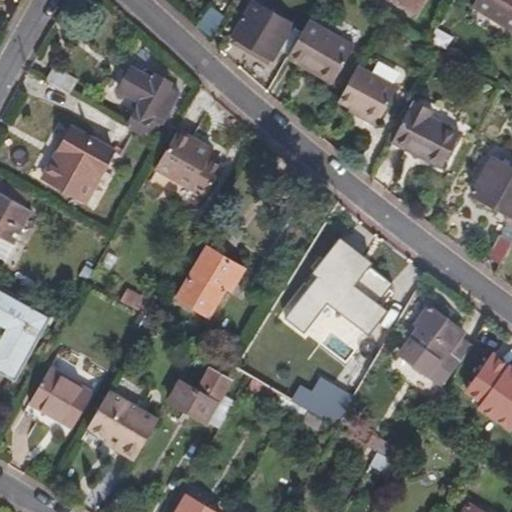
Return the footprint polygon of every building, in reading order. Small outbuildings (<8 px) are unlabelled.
[(95,22),(104,11),(92,0),(82,11),(95,22)] [(388,0),(413,14),(420,0),(388,0)] [(511,29),(511,0),(476,0),(474,3),(511,29)] [(271,58),(291,23),(252,1),(232,35),(271,58)] [(210,35),(224,17),(211,7),(197,25),(210,35)] [(330,82),(349,47),(304,24),(283,62),(299,70),(300,67),(330,82)] [(443,36),(430,28),(424,37),(437,45),(443,36)] [(271,58),(232,35),(228,40),(267,63),(271,58)] [(455,69),(459,61),(448,55),(444,64),(455,69)] [(70,93),(78,79),(56,66),(48,80),(70,93)] [(330,82),(300,67),(299,70),(329,85),(330,82)] [(376,123),(395,88),(355,67),(337,103),(376,123)] [(152,141),(179,93),(169,87),(172,82),(157,73),(152,81),(133,70),(120,92),(140,103),(126,126),(152,141)] [(506,97),(511,88),(501,82),(496,91),(506,97)] [(439,166),(456,132),(428,118),(432,110),(411,99),(390,142),(439,166)] [(84,197),(112,148),(72,126),(45,174),(84,197)] [(221,167),(206,158),(210,151),(177,133),(156,169),(203,197),(221,167)] [(511,212),(511,168),(490,156),(470,193),(504,212),(508,214),(510,211),(511,212)] [(0,258),(5,261),(34,211),(26,207),(33,195),(0,177),(0,258)] [(489,258),(499,264),(511,240),(511,212),(510,211),(508,214),(504,212),(501,217),(509,222),(489,258)] [(374,299),(388,280),(356,255),(359,251),(336,233),(310,267),(314,271),(281,313),(300,328),(323,298),(365,331),(383,306),(374,299)] [(210,318),(230,287),(234,289),(246,271),(209,248),(178,298),(210,318)] [(0,373),(14,381),(52,315),(0,286),(0,326),(5,329),(0,337),(0,373)] [(155,304),(130,289),(122,301),(148,315),(155,304)] [(156,320),(163,306),(156,302),(155,304),(148,315),(152,318),(156,320)] [(461,338),(465,333),(431,307),(398,352),(444,386),(473,346),(461,338)] [(511,367),(494,354),(468,391),(485,403),(482,408),(511,429),(511,427),(511,367)] [(223,393),(231,379),(213,367),(199,390),(181,378),(170,397),(206,420),(223,393)] [(93,392),(50,368),(31,401),(73,426),(93,392)] [(247,385),(252,377),(237,370),(233,377),(247,385)] [(260,393),(265,385),(252,377),(247,385),(260,393)] [(308,411),(315,400),(288,383),(281,395),(295,403),(308,411)] [(134,458),(157,419),(109,391),(88,426),(108,438),(120,445),(118,448),(134,458)] [(220,428),(236,401),(223,393),(206,420),(220,428)] [(290,410),(295,403),(281,395),(279,394),(275,401),(290,410)] [(308,411),(295,403),(290,410),(301,416),(301,420),(318,431),(324,421),(308,411)] [(36,447),(50,438),(41,424),(26,433),(36,447)] [(387,457),(393,446),(376,436),(370,447),(379,452),(387,457)] [(120,445),(108,438),(106,441),(118,448),(120,445)] [(374,459),(379,452),(370,447),(359,441),(346,462),(366,474),(374,459)] [(473,466),(479,456),(462,444),(455,452),(473,466)] [(405,467),(411,456),(393,446),(387,457),(405,467)] [(405,467),(387,457),(379,452),(374,459),(400,474),(405,467)] [(215,511),(187,494),(175,511),(215,511)]
